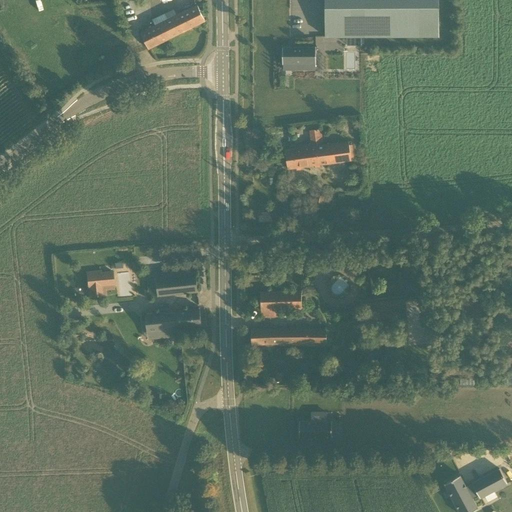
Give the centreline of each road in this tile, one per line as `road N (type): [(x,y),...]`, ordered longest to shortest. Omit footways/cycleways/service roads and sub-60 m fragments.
road 1 (unclassified): [(224,241),(511,221)]
road 2 (unclassified): [(0,166),(97,95),(150,76),(222,72)]
road 3 (unclassified): [(442,453),(233,453)]
road 4 (secondary): [(228,403),(224,241)]
road 5 (unclassified): [(167,511),(196,414),(228,403)]
